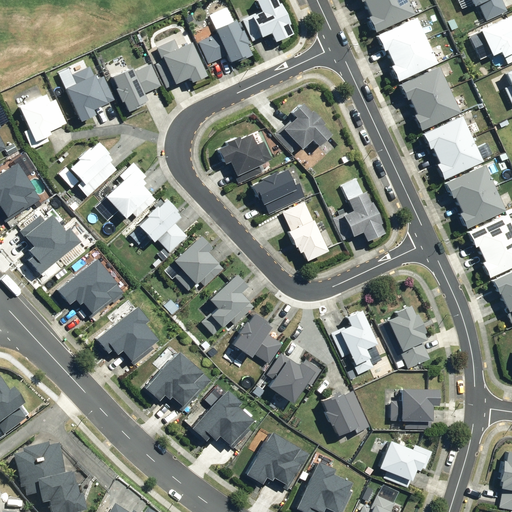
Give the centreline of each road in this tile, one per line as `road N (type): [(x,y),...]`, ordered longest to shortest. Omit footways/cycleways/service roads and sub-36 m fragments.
road 1 (residential): [(430,240),(331,286),(301,290),(278,278),(182,172),(177,144),(190,118),(339,44)]
road 2 (residential): [(215,511),(118,430),(0,302)]
road 3 (residential): [(339,44),(430,240)]
road 4 (residential): [(430,240),(468,336),(474,406)]
